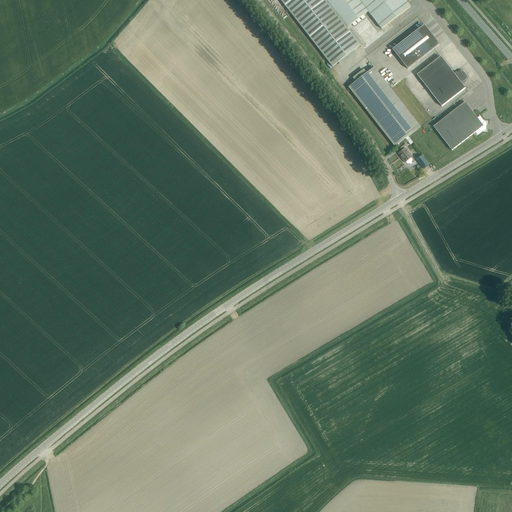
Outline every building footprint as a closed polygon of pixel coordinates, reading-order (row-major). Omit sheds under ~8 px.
[(405,0),(280,0),(327,60),(333,67),(338,63),(342,60),(355,50),(361,46),(347,28),(368,12),(382,29),(411,7),(405,0)] [(425,25),(394,49),(409,69),(441,46),(425,25)] [(441,57),(436,60),(417,75),(442,107),(466,88),(461,83),(467,79),(467,77),(463,71),(460,71),(455,75),(441,57)] [(349,92),(351,91),(395,147),(421,127),(374,68),(347,89),(349,92)] [(434,127),(452,151),(476,132),(478,135),(483,131),(486,129),(486,124),(484,122),(480,117),(477,118),(465,102),(434,127)] [(399,154),(403,159),(402,159),(405,163),(412,157),(405,149),(399,154)] [(429,165),(422,155),(417,160),(424,170),(429,165)]
